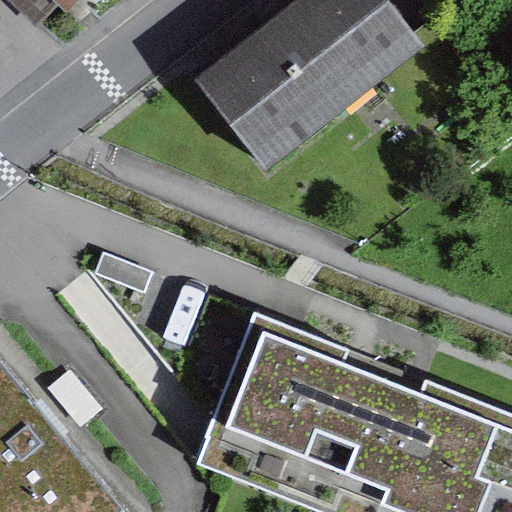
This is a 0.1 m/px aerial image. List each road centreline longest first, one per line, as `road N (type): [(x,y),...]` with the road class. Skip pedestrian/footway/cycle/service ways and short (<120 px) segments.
road 1 (residential): [(0,272),(172,469),(183,511)]
road 2 (residential): [(206,0),(0,163)]
